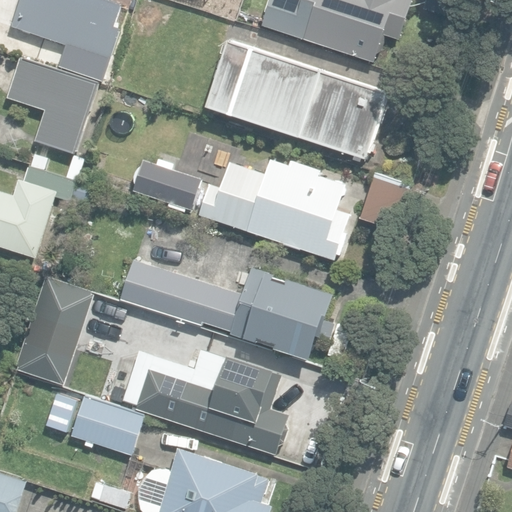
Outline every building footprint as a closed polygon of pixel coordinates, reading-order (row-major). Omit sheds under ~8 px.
[(22,0),(14,27),(112,59),(123,28),(117,26),(124,4),(111,0),(22,0)] [(270,0),(263,24),(377,59),(386,32),(401,37),(413,0),(270,0)] [(210,106),(369,159),(391,92),(232,40),(210,106)] [(39,142),(79,155),(102,83),(24,58),(11,98),(49,111),(39,142)] [(200,214),(339,261),(356,211),(343,207),(351,183),(323,173),(326,167),(292,155),(289,163),(271,157),(266,172),(231,160),(224,183),(212,179),(200,214)] [(169,206),(187,212),(188,208),(194,210),(204,179),(174,169),(176,163),(160,158),(159,164),(146,159),(144,166),(141,166),(136,183),(138,184),(136,190),(171,202),(169,206)] [(104,188),(32,165),(27,180),(21,178),(16,194),(0,188),(0,245),(39,258),(58,197),(97,210),(104,188)] [(364,218),(401,230),(415,183),(378,172),(364,218)] [(232,334),(313,359),(321,335),(333,339),(338,322),(331,320),(339,294),(290,278),(289,281),(278,277),(279,273),(255,266),(246,294),(136,259),(124,298),(205,324),(206,321),(234,330),(232,334)] [(96,294),(48,278),(22,369),(68,385),(96,294)] [(138,399),(136,407),(278,454),(281,445),(285,446),(291,427),(288,426),(292,413),(273,407),(285,371),(203,344),(196,364),(142,347),(125,395),(138,399)] [(57,392),(84,401),(87,394),(59,385),(57,392)] [(75,435),(135,454),(147,413),(87,394),(75,435)] [(49,424),(70,431),(80,402),(59,395),(49,424)] [(272,511),(275,506),(264,502),(272,476),(179,447),(173,467),(161,465),(151,470),(145,478),(140,487),(140,497),(141,505),(144,509),(146,511),(272,511)] [(22,511),(31,479),(0,470),(0,511),(22,511)] [(93,496),(128,508),(133,493),(98,481),(93,496)]
